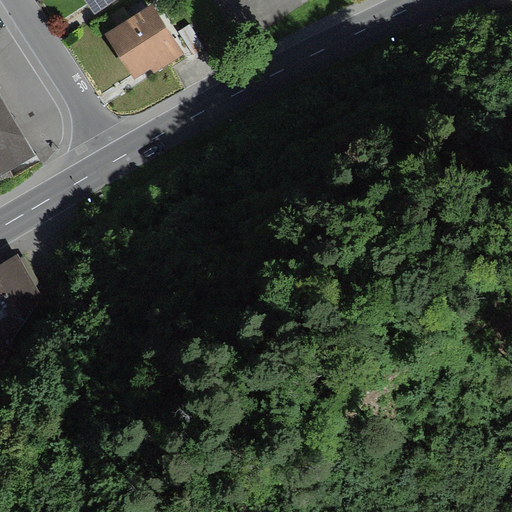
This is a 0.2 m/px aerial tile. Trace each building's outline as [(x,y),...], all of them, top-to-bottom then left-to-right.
[(82,0),(94,17),(120,0),(82,0)] [(511,0),(497,0),(484,8),(493,24),(511,24),(511,0)] [(185,56),(151,5),(104,36),(133,81),(149,70),(153,77),(185,56)] [(188,24),(178,30),(194,54),(204,48),(188,24)] [(0,177),(35,157),(0,98),(0,177)] [(0,348),(39,293),(18,255),(0,264),(0,348)]
